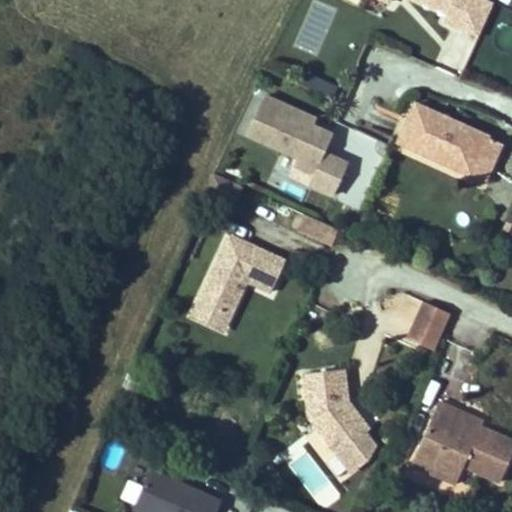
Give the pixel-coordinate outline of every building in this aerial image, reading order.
[(494,2),(489,0),(384,0),(389,2),(390,0),(421,0),(449,12),(446,21),(479,36),(494,2)] [(300,84),(330,98),(335,86),(305,73),(300,84)] [(304,113),(260,93),(242,131),(292,154),(289,162),(309,171),(304,181),(329,192),(343,162),(319,151),(328,132),(300,120),(304,113)] [(415,103),(398,142),(473,176),(491,137),(415,103)] [(504,143),(491,137),(473,176),(486,182),(504,143)] [(241,185),(213,173),(201,200),(229,212),(241,185)] [(337,229),(304,215),(297,230),(331,244),(337,229)] [(284,260),(230,235),(192,316),(224,331),(246,281),(270,291),(284,260)] [(438,347),(452,315),(425,304),(411,335),(438,347)] [(137,400),(147,378),(129,370),(121,391),(125,393),(124,395),(137,400)] [(368,427),(348,400),(345,370),(303,375),(308,417),(336,452),(368,427)] [(483,423),(439,403),(410,465),(455,485),(463,467),(499,483),(511,454),(511,443),(480,429),(483,423)] [(232,437),(239,413),(223,409),(217,433),(232,437)] [(133,506),(145,511),(216,511),(217,511),(222,499),(151,466),(133,506)]
